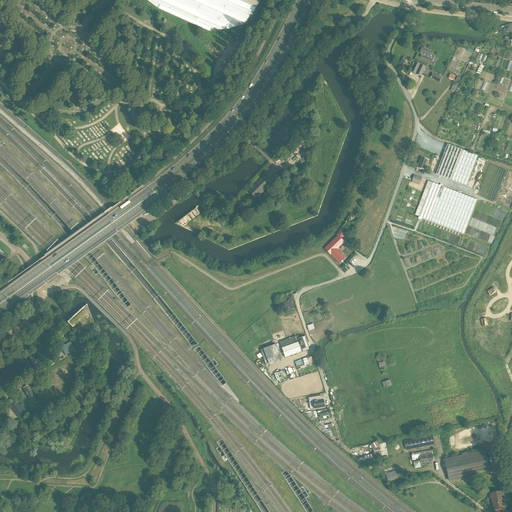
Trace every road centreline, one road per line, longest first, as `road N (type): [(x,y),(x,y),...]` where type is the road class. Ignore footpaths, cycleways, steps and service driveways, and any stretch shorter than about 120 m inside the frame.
road 1 (unclassified): [(340,442),(296,301),(371,256),(416,127),(388,57),(414,0)]
road 2 (primary): [(0,307),(224,135),(268,78),(310,0)]
road 3 (primary): [(300,0),(262,71),(218,129),(0,296)]
road 4 (residential): [(0,233),(27,259),(40,292),(34,313),(0,338)]
road 5 (track): [(275,0),(235,67),(206,37)]
